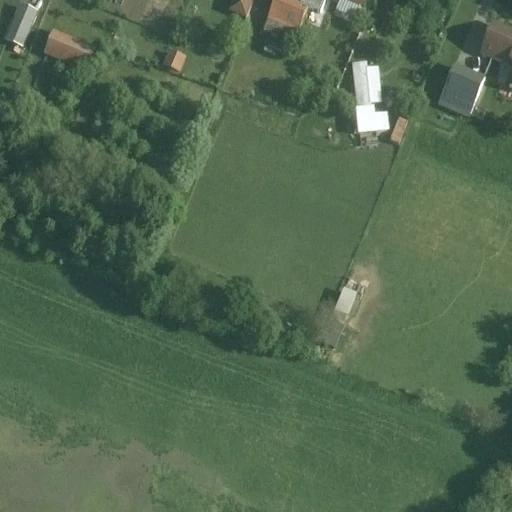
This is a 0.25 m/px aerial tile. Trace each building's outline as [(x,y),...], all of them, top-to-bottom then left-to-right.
[(288,0),(276,0),(263,31),(294,44),(309,9),(288,0)] [(26,47),(40,12),(21,4),(7,40),(26,47)] [(511,31),(493,24),(481,51),(511,64),(511,31)] [(56,37),(48,56),(84,73),(93,53),(56,37)] [(163,67),(181,74),(187,58),(170,51),(163,67)] [(368,64),(352,66),(360,111),(376,109),(368,64)] [(438,102),(469,115),(485,79),(454,66),(438,102)]
